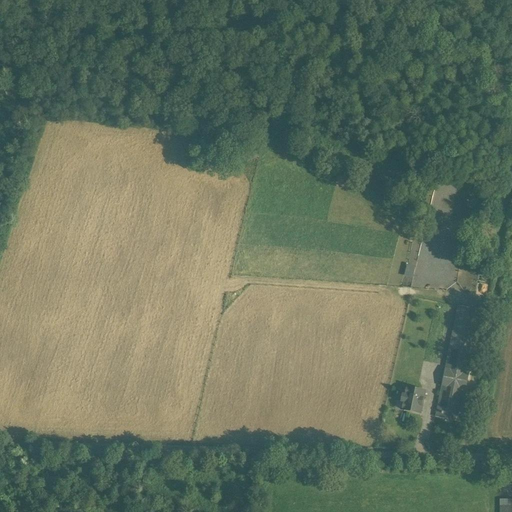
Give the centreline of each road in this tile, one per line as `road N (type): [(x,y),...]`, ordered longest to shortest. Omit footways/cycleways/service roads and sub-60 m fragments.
road 1 (unclassified): [(0,444),(511,458)]
road 2 (track): [(511,187),(459,458)]
